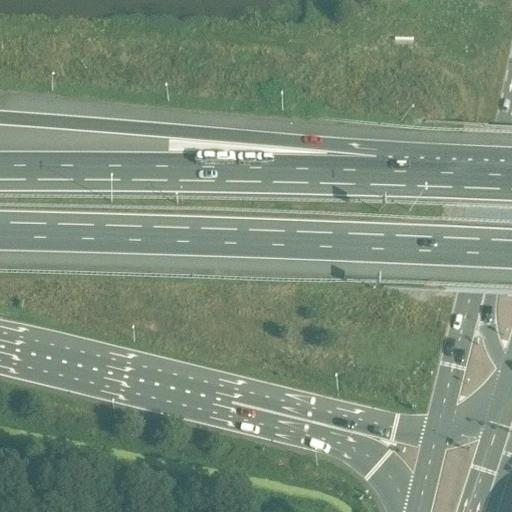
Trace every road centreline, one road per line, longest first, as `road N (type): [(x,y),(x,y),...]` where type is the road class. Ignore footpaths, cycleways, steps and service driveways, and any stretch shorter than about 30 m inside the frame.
road 1 (motorway): [(0,234),(511,249)]
road 2 (motorway): [(375,180),(170,132),(0,120)]
road 3 (motorway): [(375,180),(0,174)]
road 4 (motorway): [(0,352),(347,432)]
road 5 (secondary): [(477,267),(437,431)]
road 6 (secondary): [(511,110),(477,267)]
road 7 (motorway): [(511,184),(375,180)]
road 8 (secondary): [(470,511),(510,381)]
